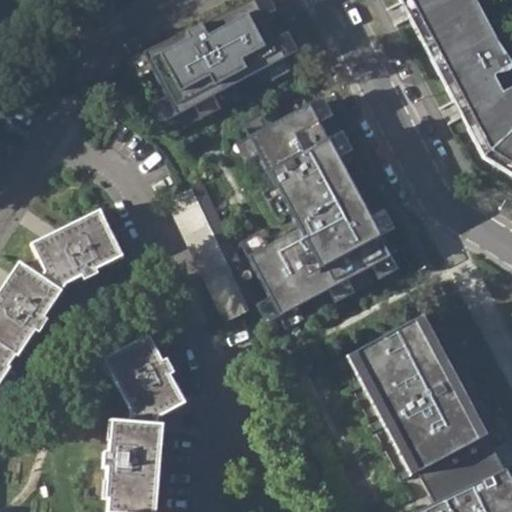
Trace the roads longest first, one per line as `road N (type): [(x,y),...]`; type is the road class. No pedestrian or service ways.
road 1 (residential): [(329,0),(432,194),(511,253)]
road 2 (residential): [(42,127),(133,189),(220,374)]
road 3 (residential): [(42,127),(92,53),(165,0)]
road 4 (residential): [(220,374),(285,471),(300,511)]
